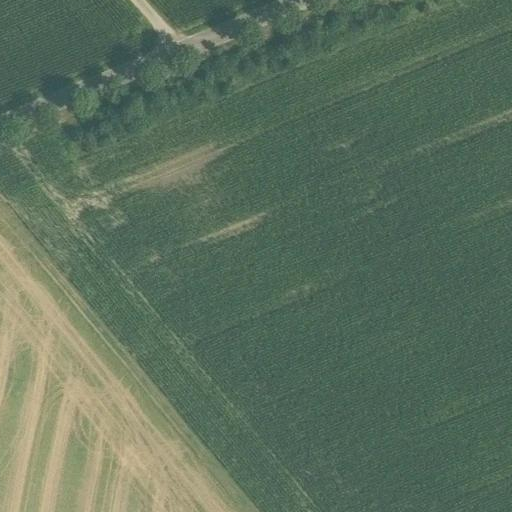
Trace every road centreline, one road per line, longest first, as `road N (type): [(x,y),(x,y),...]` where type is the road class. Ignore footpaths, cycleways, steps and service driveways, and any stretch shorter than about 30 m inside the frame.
road 1 (track): [(0,205),(254,511)]
road 2 (unclassified): [(309,0),(0,127)]
